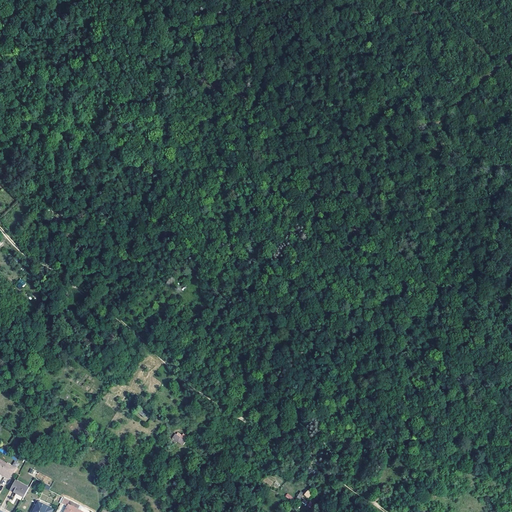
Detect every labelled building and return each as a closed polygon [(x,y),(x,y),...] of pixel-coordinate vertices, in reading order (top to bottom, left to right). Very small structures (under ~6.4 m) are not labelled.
[(150,415),(140,408),(138,412),(145,418),(147,416),(149,418),(150,415)] [(172,439),(182,445),(187,439),(176,432),(172,439)] [(0,460),(0,474),(9,480),(15,470),(0,460)] [(25,486),(16,481),(10,491),(15,493),(24,498),(26,495),(26,494),(22,492),(25,486)] [(79,511),(77,510),(79,506),(75,504),(71,502),(69,506),(65,511),(79,511)]
